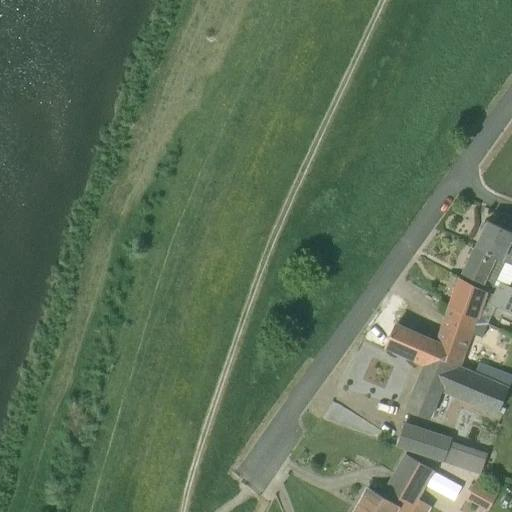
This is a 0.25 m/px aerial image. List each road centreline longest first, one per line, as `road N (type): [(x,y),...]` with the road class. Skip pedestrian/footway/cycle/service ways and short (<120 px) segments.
road 1 (track): [(185,511),(269,251),(386,0)]
road 2 (residential): [(248,487),(453,182)]
